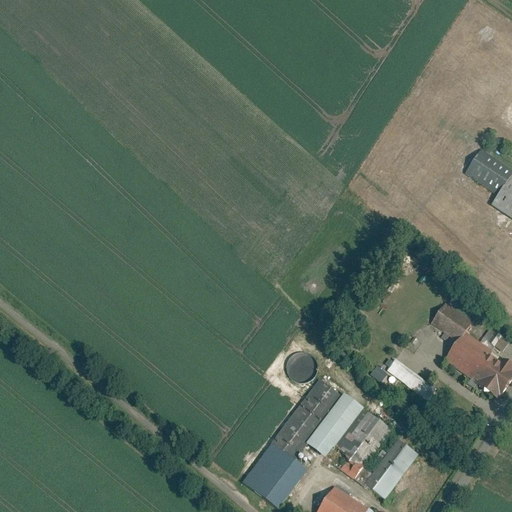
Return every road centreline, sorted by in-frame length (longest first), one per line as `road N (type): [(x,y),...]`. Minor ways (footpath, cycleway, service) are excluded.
road 1 (unclassified): [(252,511),(0,304)]
road 2 (unclassified): [(511,409),(442,511)]
